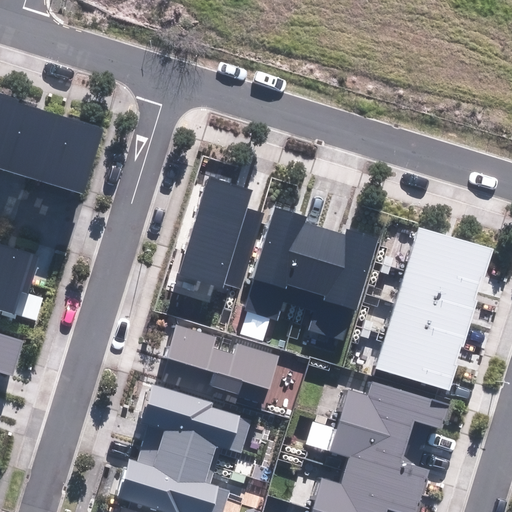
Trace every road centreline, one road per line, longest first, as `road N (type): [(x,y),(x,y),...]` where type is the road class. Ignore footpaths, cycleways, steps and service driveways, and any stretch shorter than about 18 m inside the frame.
road 1 (residential): [(511,187),(171,82)]
road 2 (residential): [(39,511),(124,234)]
road 3 (unknown): [(476,0),(420,159)]
road 4 (residential): [(171,82),(14,31)]
road 5 (residential): [(124,234),(171,82)]
road 6 (residential): [(0,194),(124,234)]
road 7 (residential): [(478,511),(511,396)]
